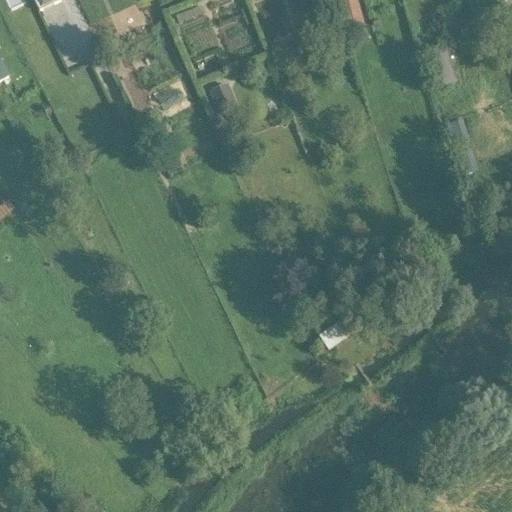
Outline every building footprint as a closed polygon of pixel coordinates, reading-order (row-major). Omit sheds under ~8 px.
[(58,3),(56,0),(31,0),(38,12),(58,3)] [(354,0),(336,0),(344,32),(347,32),(348,38),(358,35),(357,29),(362,28),(354,0)] [(502,30),(494,1),(472,7),(481,36),(502,30)] [(423,57),(433,92),(456,85),(446,50),(423,57)] [(228,85),(209,95),(223,123),(242,113),(228,85)] [(472,145),(466,121),(443,127),(449,151),(472,145)] [(455,180),(475,174),(470,156),(450,162),(455,180)]
